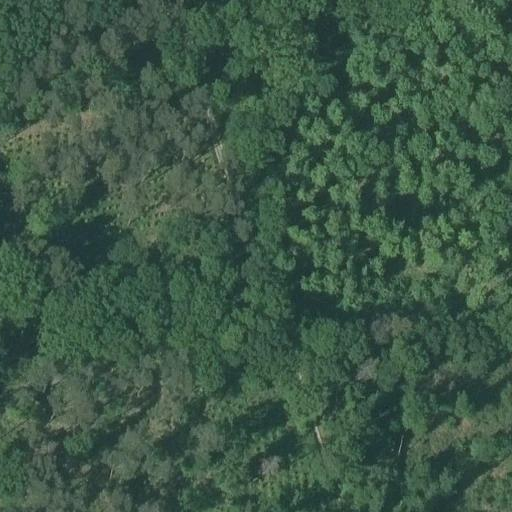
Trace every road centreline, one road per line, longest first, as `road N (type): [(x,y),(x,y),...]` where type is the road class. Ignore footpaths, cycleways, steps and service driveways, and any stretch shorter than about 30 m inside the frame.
road 1 (track): [(283,347),(209,129),(180,0)]
road 2 (track): [(0,387),(283,347)]
road 3 (track): [(283,347),(511,319)]
road 4 (track): [(339,511),(283,347)]
